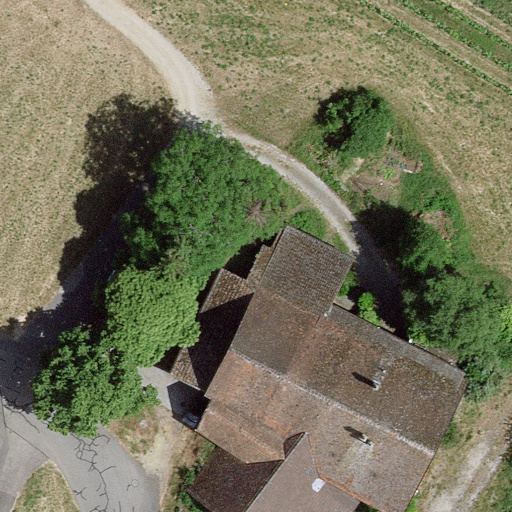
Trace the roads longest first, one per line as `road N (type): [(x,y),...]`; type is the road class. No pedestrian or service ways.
road 1 (track): [(6,383),(190,124),(196,95),(168,52),(107,0)]
road 2 (residential): [(116,511),(80,445),(0,379)]
